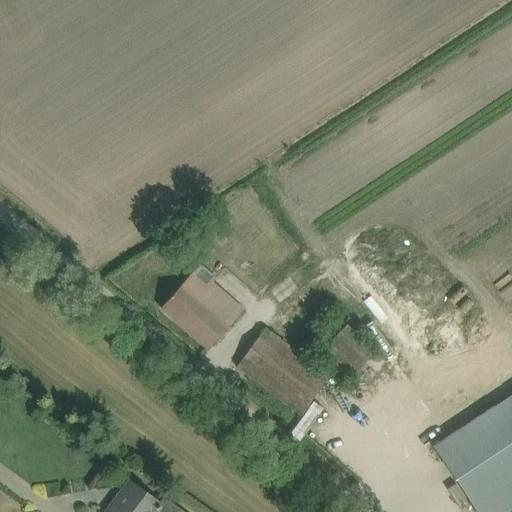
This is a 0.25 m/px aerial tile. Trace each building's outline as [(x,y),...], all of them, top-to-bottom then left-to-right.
[(188,278),(161,309),(208,350),(243,310),(212,282),(204,291),(188,278)] [(236,368),(247,376),(301,415),(330,375),(265,328),(236,368)] [(349,357),(381,377),(394,355),(363,335),(349,357)] [(511,394),(433,447),(475,511),(509,511),(511,510),(511,394)] [(180,511),(163,499),(159,504),(130,482),(108,511),(180,511)]
